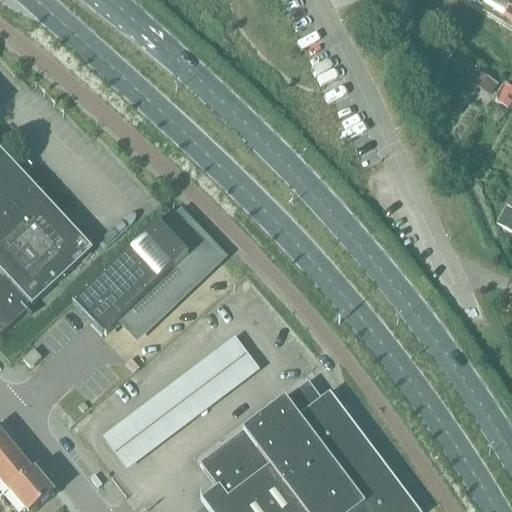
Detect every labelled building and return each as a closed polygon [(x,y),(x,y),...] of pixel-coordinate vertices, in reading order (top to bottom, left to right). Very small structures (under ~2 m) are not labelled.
[(511,2),(503,19),(511,24),(511,2)] [(475,67),(465,80),(488,97),(498,84),(475,67)] [(511,109),(511,85),(508,84),(498,101),(511,109)] [(91,253),(0,154),(0,334),(2,336),(26,314),(29,317),(30,316),(25,310),(29,307),(31,309),(91,253)] [(511,209),(505,205),(495,223),(511,233),(511,209)] [(71,307),(102,340),(120,323),(136,339),(220,260),(180,218),(163,234),(156,227),(71,307)] [(22,362),(30,371),(41,361),(33,352),(22,362)] [(200,502),(207,511),(411,511),(326,398),(320,403),(307,385),(199,467),(216,490),(200,502)] [(0,486),(21,511),(26,511),(32,507),(36,511),(52,498),(0,436),(0,486)] [(116,455),(126,469),(141,457),(131,443),(116,455)]
